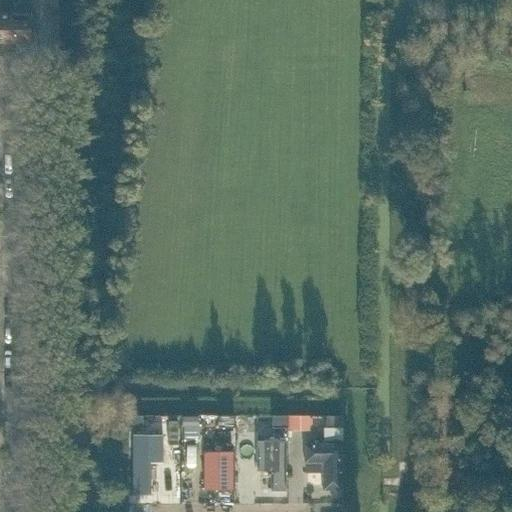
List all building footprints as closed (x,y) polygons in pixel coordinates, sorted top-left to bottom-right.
[(14,11),(10,11),(10,42),(31,42),(31,1),(14,1),(14,11)] [(10,11),(6,11),(0,11),(0,41),(10,42),(10,11)] [(466,99),(511,100),(511,62),(467,61),(466,99)] [(143,415),(127,415),(127,427),(143,427),(143,415)] [(235,415),(219,415),(219,427),(235,427),(235,415)] [(289,427),(289,415),(273,415),(273,427),(289,427)] [(343,427),(343,415),(327,415),(327,427),(343,427)] [(131,445),(131,493),(149,493),(149,481),(149,462),(161,462),(161,434),(143,434),(131,434),(131,445)] [(271,470),(271,489),(285,489),(285,461),(286,441),(257,441),(257,470),(271,470)] [(327,471),(327,489),(346,489),(345,442),(309,442),(309,471),(327,471)] [(205,451),(206,490),(234,490),(233,451),(227,451),(205,451)]
